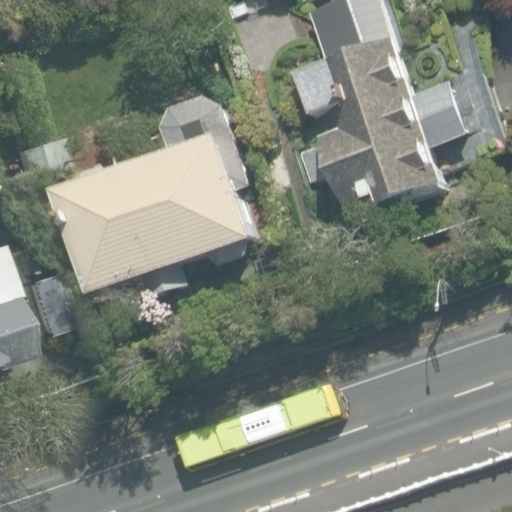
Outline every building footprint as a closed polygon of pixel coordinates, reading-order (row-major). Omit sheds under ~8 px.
[(301,70),(362,232),(456,196),(448,174),(511,149),(511,138),(489,77),(466,86),(426,101),(388,0),(358,0),(315,17),(331,58),(301,70)] [(149,285),(155,303),(201,289),(194,268),(270,244),(223,95),(184,108),(170,131),(178,158),(110,180),(107,171),(83,179),(61,186),(98,301),(149,285)] [(14,148),(22,178),(64,167),(56,137),(14,148)] [(0,364),(17,358),(0,309),(0,295),(17,290),(0,242),(0,364)] [(28,333),(64,321),(51,281),(15,293),(28,333)]
